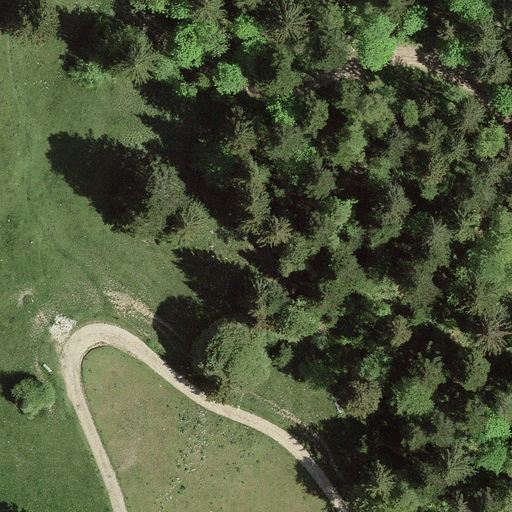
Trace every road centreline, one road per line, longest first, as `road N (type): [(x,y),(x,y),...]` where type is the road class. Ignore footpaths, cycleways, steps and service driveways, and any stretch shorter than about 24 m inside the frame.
road 1 (track): [(347,511),(272,430),(208,405),(118,336),(93,330),(76,339),(69,370),(117,511)]
road 2 (track): [(511,163),(474,98),(276,45),(258,0)]
